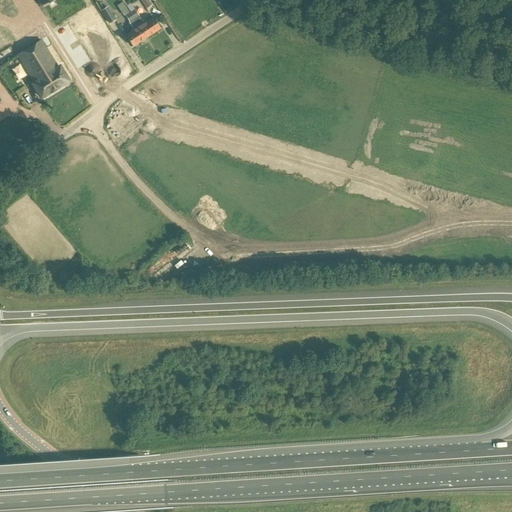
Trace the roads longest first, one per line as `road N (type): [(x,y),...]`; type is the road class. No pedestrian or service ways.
road 1 (motorway): [(0,335),(32,326),(459,314),(511,329)]
road 2 (motorway): [(511,294),(0,315)]
road 3 (motorway): [(0,503),(448,473)]
road 4 (track): [(117,91),(145,110),(511,218)]
road 5 (motorway): [(389,455),(0,480)]
road 6 (residential): [(99,106),(258,0)]
road 7 (secondary): [(126,511),(26,435),(0,405)]
road 8 (residential): [(0,196),(99,106)]
road 9 (residential): [(27,0),(99,106)]
road 10 (motorway): [(511,427),(389,455)]
road 11 (motorway): [(511,447),(389,455)]
